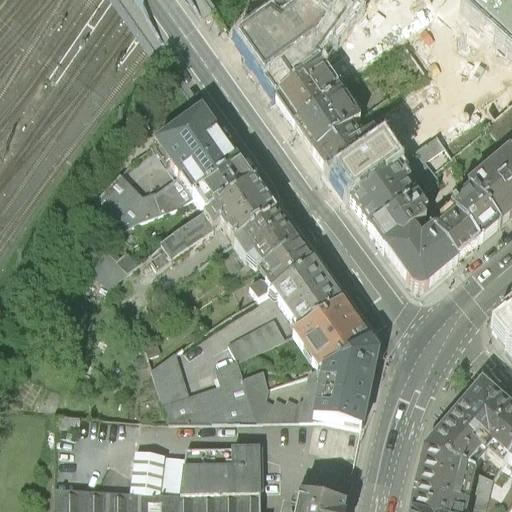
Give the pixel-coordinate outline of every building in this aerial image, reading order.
[(267,94),(274,104),(319,72),(316,66),(363,0),(479,0),(463,18),(511,61),(511,0),(294,0),(282,17),(235,51),(267,94)] [(411,43),(431,72),(448,61),(428,31),(411,43)] [(338,99),(319,72),(274,104),(276,107),(293,132),(327,107),(338,99)] [(358,126),(338,99),(327,107),(293,132),(296,135),(312,158),(348,132),(358,126)] [(404,165),(411,175),(424,166),(487,122),(480,112),(479,113),(479,112),(455,129),(404,165)] [(493,130),(486,136),(498,150),(511,138),(511,118),(510,116),(493,130)] [(216,139),(200,117),(155,150),(178,182),(193,202),(238,169),(228,156),(216,139)] [(348,132),(312,158),(328,180),(331,184),(380,150),(370,136),(357,145),(348,132)] [(339,195),(346,206),(395,171),(380,150),(331,184),(339,195)] [(511,169),(507,163),(466,197),(475,208),(498,236),(511,223),(511,169)] [(366,234),(369,237),(414,204),(425,196),(411,175),(404,165),(395,171),(346,206),(366,234)] [(411,175),(425,196),(438,186),(424,166),(411,175)] [(246,180),(238,169),(193,202),(206,221),(252,189),(246,180)] [(178,212),(193,202),(178,182),(154,200),(153,198),(141,202),(120,180),(82,221),(114,241),(137,227),(160,218),(178,212)] [(269,213),(252,189),(206,221),(161,253),(171,266),(220,232),(228,242),(232,248),(273,218),(269,213)] [(450,220),(460,212),(464,217),(475,208),(466,197),(465,196),(455,206),(454,205),(444,212),(450,220)] [(414,204),(369,237),(371,241),(384,258),(408,239),(422,229),(423,228),(419,222),(424,218),(414,204)] [(460,212),(450,220),(477,253),(479,251),(498,236),(475,208),(464,217),(460,212)] [(434,220),(441,229),(442,228),(442,226),(450,220),(444,212),(434,220)] [(290,243),(273,218),(232,248),(245,266),(252,261),(261,273),(295,249),(290,243)] [(432,241),(433,242),(442,235),(440,232),(440,230),(441,229),(434,220),(423,228),(422,229),(432,241)] [(442,235),(433,242),(456,270),(460,267),(471,257),(477,253),(450,220),(442,226),(442,228),(441,229),(440,230),(440,232),(442,235)] [(423,297),(456,270),(433,242),(432,241),(419,252),(408,239),(384,258),(387,262),(411,296),(412,296),(413,297),(415,298),(417,298),(419,298),(421,298),(422,297),(423,297)] [(304,261),(295,249),(261,273),(269,286),(265,289),(260,287),(249,295),(257,306),(271,297),(310,270),(304,261)] [(116,266),(106,257),(92,278),(110,290),(122,272),(116,266)] [(125,258),(116,266),(122,272),(127,276),(137,270),(125,258)] [(313,275),(310,270),(271,297),(274,302),(299,337),(305,334),(339,310),(327,294),(313,275)] [(511,309),(510,311),(511,313),(500,323),(502,327),(490,337),(505,354),(504,356),(511,365),(511,309)] [(359,338),(339,310),(305,334),(299,337),(293,340),(317,377),(333,372),(366,348),(359,338)] [(236,367),(237,368),(286,345),(275,325),(227,349),(236,367)] [(303,406),(299,406),(289,429),(321,428),(361,436),(363,425),(372,378),(376,362),(366,348),(333,372),(317,377),(308,380),(303,406)] [(216,376),(222,391),(188,402),(174,361),(152,377),(169,430),(257,430),(242,386),(237,368),(236,367),(216,376)] [(242,386),(257,430),(289,429),(299,406),(264,408),(267,395),(262,379),(242,386)] [(425,458),(471,479),(486,461),(501,473),(506,464),(511,454),(511,422),(480,394),(449,430),(425,458)] [(185,458),(184,467),(179,503),(259,502),(258,457),(185,458)] [(412,511),(465,511),(466,511),(467,511),(486,511),(492,488),(471,479),(425,458),(417,491),(412,511)] [(163,464),(135,461),(129,503),(158,504),(179,503),(184,467),(163,464)] [(158,504),(129,503),(55,501),(54,511),(258,511),(259,502),(179,503),(158,504)]
